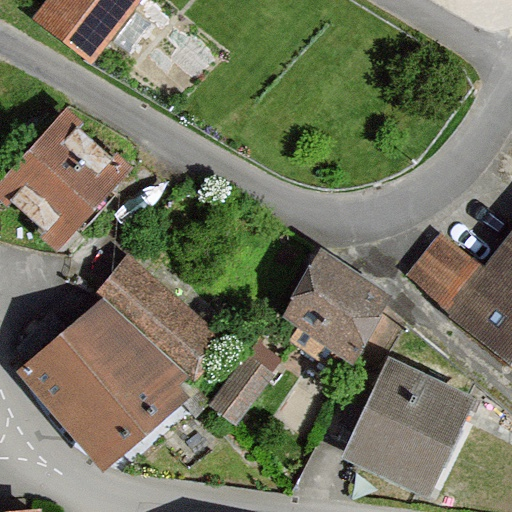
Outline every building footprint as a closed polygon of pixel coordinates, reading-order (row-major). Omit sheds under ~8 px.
[(91,66),(138,0),(45,0),(30,21),(91,66)] [(123,175),(55,118),(0,184),(0,212),(55,257),(123,175)] [(436,239),(401,285),(511,370),(511,231),(480,273),(436,239)] [(128,258),(94,293),(189,385),(223,349),(128,258)] [(382,311),(313,263),(271,322),(341,370),(382,311)] [(96,301),(12,376),(96,470),(180,395),(96,301)] [(468,407),(383,367),(336,467),(421,506),(468,407)]
